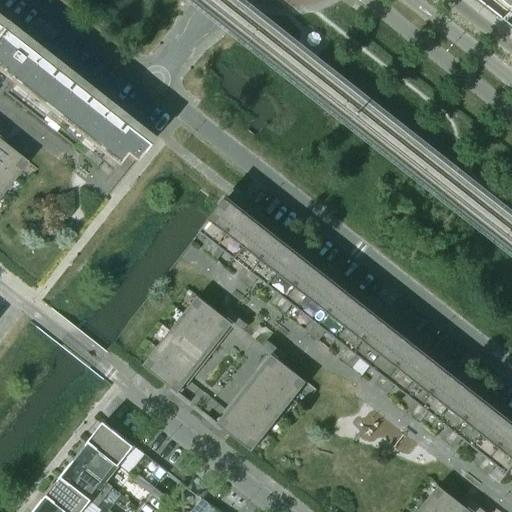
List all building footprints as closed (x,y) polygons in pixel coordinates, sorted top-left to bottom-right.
[(0,74),(12,84),(4,94),(74,148),(81,139),(91,146),(83,156),(96,166),(104,157),(115,165),(124,154),(133,162),(147,145),(137,137),(142,132),(0,20),(0,74)] [(27,162),(2,143),(7,136),(0,130),(0,169),(13,180),(27,162)] [(0,196),(13,180),(0,169),(0,196)] [(511,467),(511,423),(226,198),(199,232),(211,241),(203,250),(216,261),(224,251),(244,267),(237,277),(250,287),(258,278),(278,294),(271,304),(284,314),(292,305),(312,321),(305,330),(318,341),(326,331),(347,348),(339,357),(352,368),(360,358),(380,374),(373,384),(386,395),(394,385),(414,401),(407,411),(420,421),(428,412),(448,428),(441,438),(454,448),(462,439),(482,455),(475,464),(488,475),(496,465),(507,474),(511,467)] [(248,325),(227,309),(222,316),(197,296),(184,314),(219,342),(233,325),(242,332),(248,325)] [(219,342),(184,314),(170,331),(205,359),(219,342)] [(205,359),(170,331),(156,349),(192,377),(205,359)] [(307,383),(282,363),(287,356),(266,340),(261,347),(271,355),(257,372),(293,400),(307,383)] [(192,377),(156,349),(142,366),(167,386),(162,392),(182,408),(188,401),(178,394),(192,377)] [(293,400),(257,372),(244,389),(279,417),(293,400)] [(279,417),(244,389),(230,407),(265,435),(279,417)] [(265,435),(230,407),(216,424),(207,416),(201,423),(222,439),(227,432),(252,452),(265,435)] [(135,447),(104,422),(89,441),(120,466),(135,447)] [(120,466),(89,441),(75,459),(106,484),(107,483),(120,466)] [(106,484),(75,459),(61,477),(92,502),(91,503),(98,508),(113,488),(107,483),(106,484)] [(154,488),(138,475),(133,481),(149,494),(154,488)] [(92,502),(61,477),(54,485),(52,484),(44,493),(68,511),(83,511),(91,503),(92,502)] [(463,506),(438,486),(424,503),(435,511),(484,511),(468,499),(463,506)] [(170,501),(154,488),(149,494),(166,507),(170,501)] [(68,511),(44,493),(44,494),(46,496),(33,511),(68,511)] [(435,511),(424,503),(417,511),(435,511)]
